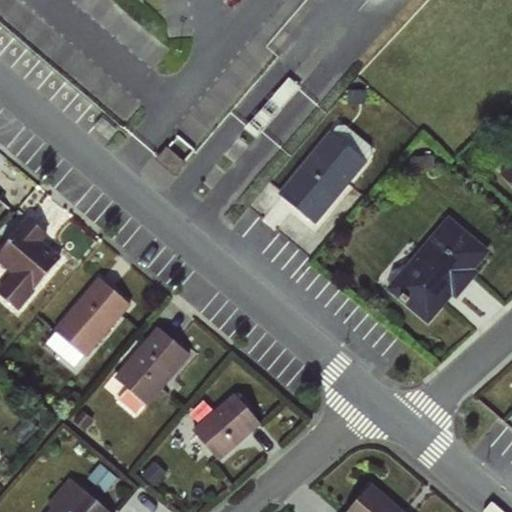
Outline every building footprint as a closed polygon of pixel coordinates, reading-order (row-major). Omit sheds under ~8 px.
[(279,92),(288,102),(303,88),(294,78),(279,92)] [(369,168),(330,136),(278,200),(317,232),(369,168)] [(48,236),(25,219),(0,250),(0,270),(9,277),(0,288),(0,298),(20,314),(61,262),(40,246),(48,236)] [(489,255),(448,220),(387,292),(428,327),(489,255)] [(130,309),(96,280),(51,333),(84,362),(130,309)] [(190,360),(153,328),(111,378),(147,409),(190,360)] [(261,424),(229,396),(193,438),(225,465),(261,424)] [(79,488),(70,480),(41,511),(105,511),(100,507),(121,482),(101,464),(79,488)] [(404,511),(370,482),(344,511),(404,511)]
